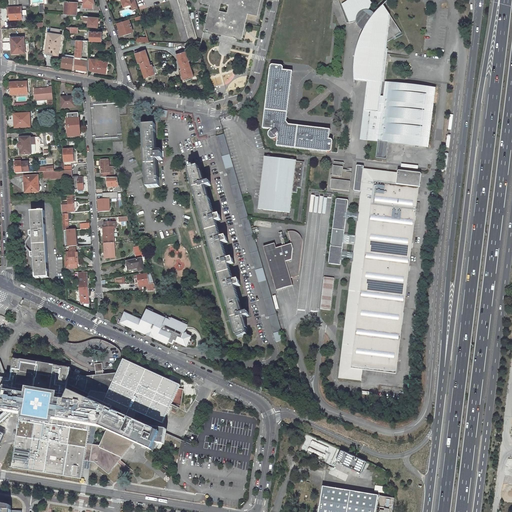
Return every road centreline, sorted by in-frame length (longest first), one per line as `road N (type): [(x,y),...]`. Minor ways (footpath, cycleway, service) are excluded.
road 1 (trunk): [(506,0),(443,511)]
road 2 (trunk): [(460,511),(511,98)]
road 3 (secondary): [(479,0),(441,394)]
road 4 (residential): [(203,109),(274,354),(258,363),(185,350),(176,361)]
road 5 (secondary): [(476,511),(511,227)]
road 6 (trunk): [(495,0),(463,225)]
road 7 (residential): [(86,81),(99,297)]
road 8 (unclassified): [(176,361),(267,413),(255,511)]
road 9 (residential): [(6,286),(0,93)]
road 10 (unclassified): [(6,286),(176,361)]
road 11 (secondary): [(463,225),(441,394)]
road 12 (residential): [(203,109),(225,111),(253,90),(275,0)]
